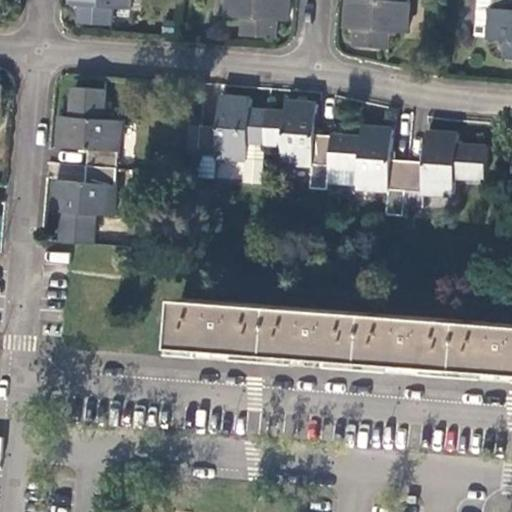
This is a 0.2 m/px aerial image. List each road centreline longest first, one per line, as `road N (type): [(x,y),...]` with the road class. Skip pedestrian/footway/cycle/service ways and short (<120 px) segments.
road 1 (residential): [(511,479),(18,440)]
road 2 (residential): [(40,48),(313,70),(435,96),(511,102)]
road 3 (residential): [(18,440),(40,48)]
